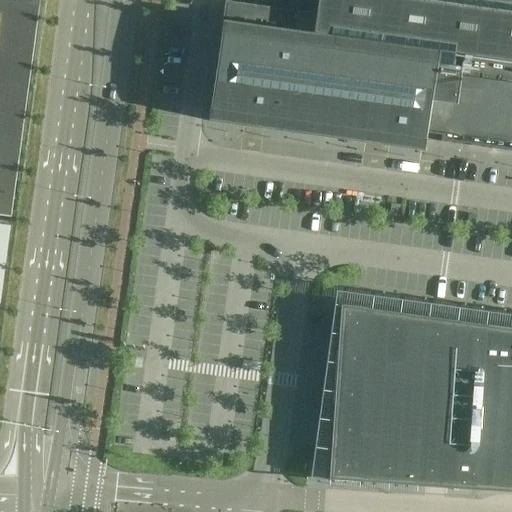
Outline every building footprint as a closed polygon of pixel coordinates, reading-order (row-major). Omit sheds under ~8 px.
[(0,0),(0,216),(11,218),(39,8),(39,0),(0,0)] [(511,0),(317,0),(315,15),(314,14),(314,15),(313,15),(300,13),(300,12),(297,12),(297,13),(281,11),(281,10),(279,9),(278,10),(264,8),(264,7),(262,7),(261,8),(247,6),(247,5),(244,5),(244,6),(228,3),(229,2),(225,2),(225,5),(226,5),(223,22),(222,21),(222,24),(223,24),(221,34),(220,38),(221,38),(218,54),(217,57),(218,57),(216,70),(215,70),(215,73),(216,73),(214,86),(213,86),(213,89),(211,102),(210,105),(211,105),(209,118),(208,118),(208,122),(211,122),(224,123),(224,124),(227,125),(228,124),(243,126),(243,127),(247,127),(247,126),(261,128),(261,129),(264,130),(264,129),(280,131),(280,132),(282,132),(282,131),(297,133),(297,134),(299,135),(299,134),(314,136),(314,137),(316,137),(316,136),(331,138),(331,139),(333,139),(348,141),(350,142),(351,141),(365,143),(365,144),(367,144),(368,143),(386,146),(386,147),(389,147),(389,146),(403,148),(403,149),(406,149),(421,151),(423,152),(424,148),(423,148),(425,134),(440,136),(439,142),(441,142),(443,143),(443,141),(445,142),(445,143),(451,144),(452,143),(453,143),(453,144),(460,145),(460,144),(469,145),(468,146),(479,148),(479,146),(482,147),(482,148),(487,149),(487,148),(489,148),(489,149),(503,151),(503,150),(504,150),(504,151),(511,152),(511,151),(511,150),(511,0)] [(0,227),(0,298),(10,229),(0,227)] [(416,487),(474,490),(486,327),(486,325),(484,325),(484,326),(457,323),(458,321),(455,321),(455,322),(429,319),(429,317),(427,317),(427,318),(400,315),(400,313),(398,313),(398,314),(371,311),(372,309),(370,309),(369,310),(342,306),(342,305),(339,304),(339,307),(341,307),(339,334),(338,334),(337,334),(337,336),(338,336),(339,336),(337,363),(335,362),(335,365),(337,365),(335,391),(333,391),(333,393),(335,394),(333,420),(331,420),(331,422),(333,422),(331,449),(329,449),(329,451),(331,451),(329,478),(328,478),(327,479),(327,480),(330,481),(330,479),(358,481),(358,483),(360,483),(360,481),(386,483),(386,484),(388,485),(389,483),(416,485),(416,487)] [(511,330),(486,327),(474,490),(511,493),(511,330)]
